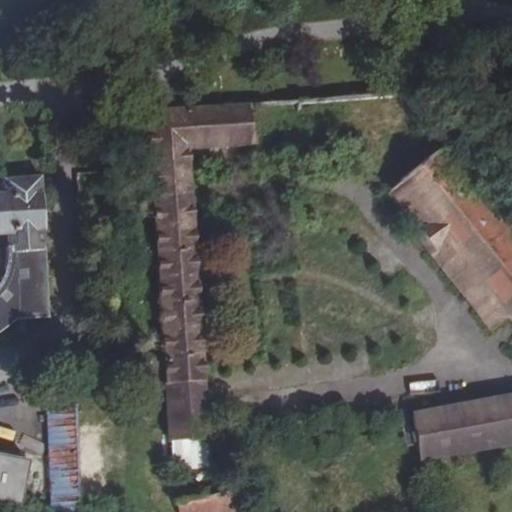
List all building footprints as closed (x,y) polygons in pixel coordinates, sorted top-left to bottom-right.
[(250,136),(247,94),(148,101),(166,354),(168,379),(169,389),(200,387),(185,141),(250,136)] [(452,143),(398,187),(420,210),(417,216),(493,311),(511,304),(511,213),(485,183),(452,143)] [(38,173),(1,175),(3,193),(0,193),(0,233),(4,234),(6,255),(0,265),(0,322),(15,315),(47,315),(38,173)] [(101,357),(80,358),(81,381),(168,379),(166,354),(101,357)] [(511,383),(405,401),(414,441),(511,423),(511,383)] [(200,387),(169,389),(177,505),(225,497),(230,511),(256,511),(240,471),(208,477),(205,433),(204,420),(200,387)] [(68,402),(51,404),(58,487),(47,487),(44,500),(90,508),(86,465),(82,402),(68,402)] [(231,417),(204,420),(205,433),(232,430),(231,417)] [(0,492),(29,497),(33,477),(36,452),(0,442),(0,492)] [(90,508),(99,510),(95,464),(86,465),(90,508)] [(48,478),(33,477),(29,497),(44,500),(47,487),(48,478)]
